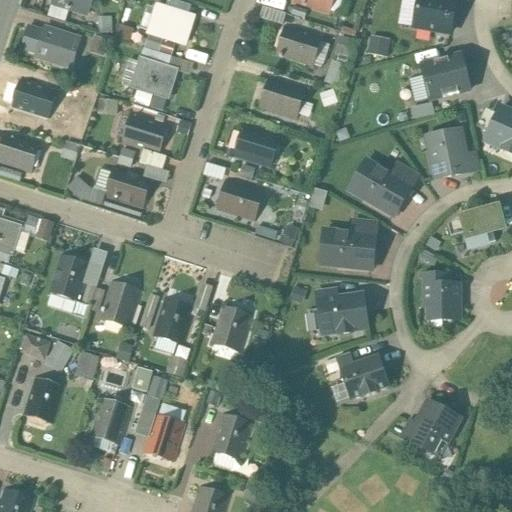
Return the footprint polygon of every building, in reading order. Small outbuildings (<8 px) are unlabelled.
[(93,0),(53,0),(53,2),(89,14),(93,0)] [(174,0),(163,0),(161,6),(191,15),(194,6),(174,0)] [(334,0),(293,0),(330,12),(334,0)] [(456,1),(451,0),(419,0),(414,28),(450,34),(456,1)] [(161,6),(159,5),(150,33),(163,37),(186,44),(194,16),(191,15),(161,6)] [(293,7),(291,15),(305,18),(307,11),(293,7)] [(285,25),(289,27),(292,18),(265,9),(262,18),(285,25)] [(289,27),(285,25),(277,52),(314,64),(322,37),(289,27)] [(81,41),(43,29),(35,55),(72,67),(81,41)] [(163,37),(150,33),(149,32),(143,49),(157,53),(163,37)] [(387,56),(390,37),(371,34),(368,53),(387,56)] [(333,54),(350,59),(355,41),(339,36),(333,54)] [(140,58),(142,59),(166,66),(169,57),(157,53),(143,49),(140,58)] [(169,57),(166,66),(173,68),(189,73),(192,64),(169,57)] [(128,58),(122,81),(129,83),(136,60),(128,58)] [(166,66),(142,59),(134,85),(165,94),(173,68),(166,66)] [(322,82),(341,89),(348,67),(330,61),(322,82)] [(465,62),(423,73),(430,101),(472,90),(465,62)] [(306,90),(268,78),(260,104),(297,116),(306,90)] [(57,92),(19,80),(11,106),(49,117),(57,92)] [(132,90),(129,102),(147,107),(150,95),(132,90)] [(412,107),(414,116),(433,111),(431,102),(412,107)] [(511,114),(501,109),(497,116),(490,133),(487,140),(502,147),(501,149),(511,154),(511,114)] [(484,130),(490,133),(497,116),(492,114),(481,117),(484,130)] [(167,127),(129,115),(121,140),(159,153),(167,127)] [(281,139),(242,126),(232,153),(272,167),(281,139)] [(461,132),(440,136),(443,149),(430,152),(436,180),(478,171),(475,155),(466,157),(461,132)] [(40,144),(3,133),(0,143),(0,161),(32,171),(40,144)] [(79,145),(65,141),(60,157),(73,162),(79,145)] [(118,158),(131,162),(134,152),(121,148),(118,158)] [(142,149),(138,164),(162,170),(166,156),(142,149)] [(131,162),(118,158),(116,164),(128,169),(131,162)] [(372,191),(368,203),(391,215),(415,176),(396,165),(391,174),(373,165),(362,182),(372,191)] [(166,173),(144,166),(141,177),(151,180),(163,184),(166,173)] [(141,177),(114,167),(105,193),(105,194),(142,207),(151,180),(141,177)] [(101,205),(105,194),(105,193),(88,188),(76,176),(68,185),(67,189),(80,202),(82,200),(101,205)] [(265,193),(226,180),(217,206),(257,219),(265,193)] [(499,207),(460,217),(465,234),(469,250),(488,245),(485,235),(505,230),(499,207)] [(451,238),(465,234),(460,217),(457,218),(448,226),(451,238)] [(41,219),(35,237),(48,241),(54,223),(41,219)] [(0,221),(0,250),(12,254),(21,228),(0,221)] [(353,222),(352,235),(331,232),(329,252),(344,255),(342,267),(370,270),(375,225),(353,222)] [(292,248),(299,227),(286,223),(279,243),(292,248)] [(258,225),(255,234),(274,238),(276,230),(258,225)] [(63,255),(50,295),(77,304),(90,264),(63,255)] [(450,285),(449,275),(425,276),(425,307),(428,307),(428,320),(443,320),(444,322),(460,321),(460,285),(450,285)] [(140,291),(114,282),(102,319),(128,328),(140,291)] [(200,283),(193,308),(204,312),(212,287),(200,283)] [(81,304),(91,307),(97,288),(87,285),(81,304)] [(91,307),(90,310),(96,312),(104,290),(97,288),(91,307)] [(363,295),(337,299),(336,291),(320,294),(323,316),(321,317),(323,334),(339,332),(339,335),(353,333),(353,331),(368,329),(363,295)] [(151,294),(141,327),(150,329),(160,297),(151,294)] [(193,308),(166,300),(155,336),(182,344),(193,308)] [(251,315),(224,306),(212,345),(239,353),(251,315)] [(36,338),(35,341),(28,339),(24,352),(45,357),(48,345),(42,343),(43,340),(36,338)] [(44,362),(60,371),(74,349),(57,340),(44,362)] [(116,357),(128,361),(133,346),(121,342),(116,357)] [(80,352),(73,375),(92,381),(99,358),(80,352)] [(379,355),(341,368),(352,400),(390,387),(379,355)] [(170,356),(165,373),(182,378),(188,361),(170,356)] [(153,376),(147,396),(160,399),(165,380),(153,376)] [(64,388),(37,378),(25,415),(52,424),(64,388)] [(148,438),(155,415),(158,405),(160,399),(147,396),(135,434),(148,438)] [(129,407),(104,399),(92,437),(118,445),(129,407)] [(459,419),(429,403),(416,426),(410,423),(403,436),(423,446),(422,448),(440,458),(448,443),(446,442),(459,419)] [(158,416),(182,424),(186,413),(158,405),(155,415),(158,416)] [(251,423),(223,414),(211,452),(239,461),(251,423)] [(182,424),(158,416),(145,452),(172,461),(184,425),(182,424)] [(220,511),(226,495),(200,486),(191,511),(220,511)] [(5,490),(0,507),(0,511),(27,511),(32,499),(5,490)]
